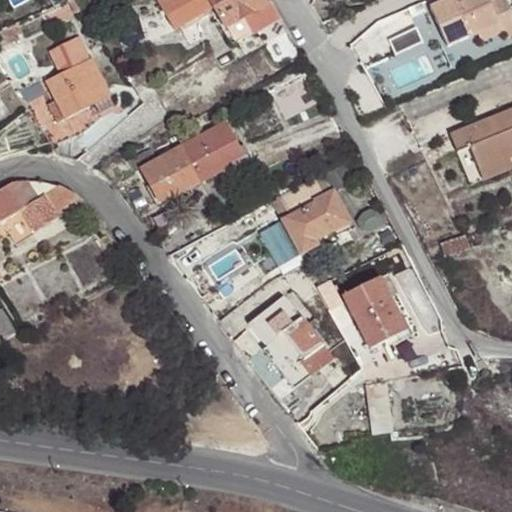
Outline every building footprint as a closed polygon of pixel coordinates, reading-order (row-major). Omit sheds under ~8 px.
[(159,0),(157,1),(173,30),(213,7),(225,28),(220,31),(230,48),(278,21),(268,4),(265,6),(261,0),(159,0)] [(500,27),(503,35),(506,42),(511,39),(511,15),(505,0),(501,0),(490,6),(487,0),(454,0),(431,11),(448,51),(478,37),(500,27)] [(482,45),(503,35),(500,27),(478,37),(482,45)] [(48,83),(65,116),(95,101),(99,110),(113,102),(91,61),(89,62),(76,36),(49,50),(62,76),(48,83)] [(181,122),(186,119),(184,113),(178,117),(181,122)] [(480,177),(510,164),(511,163),(511,114),(449,139),(457,158),(469,153),(480,177)] [(224,124),(183,146),(192,164),(201,181),(242,160),(224,124)] [(138,154),(145,167),(160,159),(153,146),(138,154)] [(192,164),(183,146),(160,159),(145,167),(143,168),(151,182),(152,185),(160,199),(175,191),(177,193),(201,181),(192,164)] [(511,174),(511,170),(510,164),(480,177),(484,187),(511,174)] [(334,191),(325,174),(282,198),(291,216),(313,204),(313,202),(334,191)] [(29,178),(12,181),(27,204),(42,195),(29,178)] [(12,181),(0,188),(0,220),(22,207),(27,204),(12,181)] [(158,207),(160,199),(152,185),(151,182),(147,184),(158,207)] [(178,196),(177,193),(175,191),(160,199),(158,207),(178,196)] [(313,204),(291,216),(282,221),(301,255),(316,247),(314,244),(332,233),(351,223),(334,191),(313,202),(313,204)] [(42,195),(27,204),(22,207),(27,217),(17,222),(18,224),(24,232),(55,215),(42,195)] [(263,232),(275,254),(290,246),(278,224),(263,232)] [(314,244),(316,247),(318,251),(336,242),(332,233),(314,244)] [(468,253),(462,238),(456,241),(463,255),(468,253)] [(463,255),(456,241),(441,247),(444,262),(463,255)] [(394,327),(404,321),(382,282),(346,301),(374,354),(401,340),(394,327)] [(262,301),(269,307),(284,295),(279,286),(262,301)] [(248,322),(266,345),(283,332),(302,318),(284,295),(269,307),(248,322)] [(0,307),(0,314),(10,331),(17,326),(3,306),(0,307)] [(322,345),(302,318),(283,332),(304,359),(322,345)] [(407,320),(404,321),(394,327),(401,340),(402,343),(416,336),(407,320)] [(283,332),(266,345),(287,372),(303,360),(304,359),(283,332)] [(304,359),(303,360),(312,372),(332,358),(322,345),(304,359)] [(312,372),(303,360),(287,372),(298,384),(312,372)] [(368,418),(388,416),(385,384),(365,386),(368,418)]
